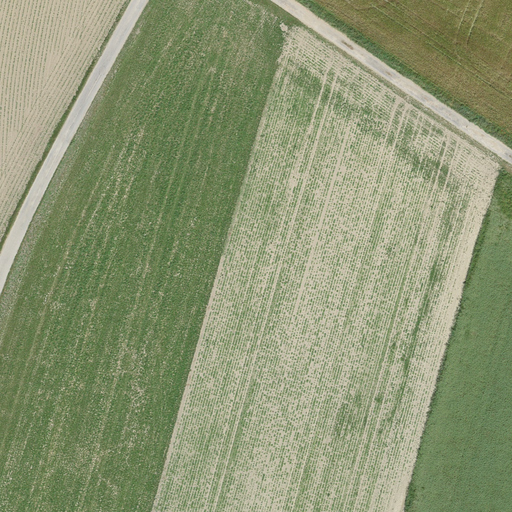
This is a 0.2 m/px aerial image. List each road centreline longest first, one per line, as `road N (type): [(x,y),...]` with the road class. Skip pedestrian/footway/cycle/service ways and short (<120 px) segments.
road 1 (track): [(0,281),(20,227),(140,0)]
road 2 (track): [(277,0),(511,160)]
